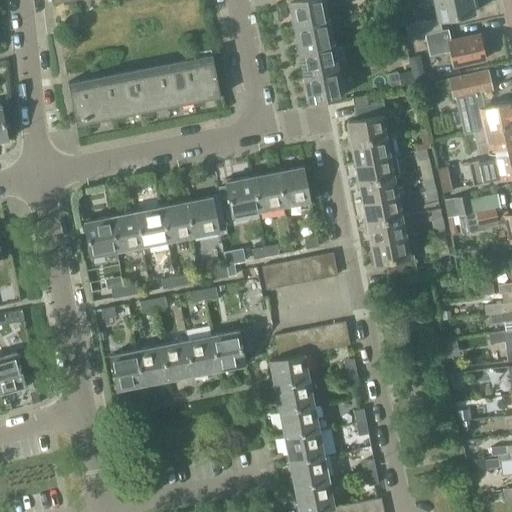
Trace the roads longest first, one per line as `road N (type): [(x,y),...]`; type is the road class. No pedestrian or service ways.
road 1 (residential): [(403,511),(324,132),(316,122),(260,131)]
road 2 (residential): [(89,415),(40,175)]
road 3 (residential): [(40,175),(260,131)]
road 4 (residential): [(40,175),(17,0)]
road 5 (residential): [(115,511),(272,480)]
road 6 (residential): [(260,131),(234,0)]
